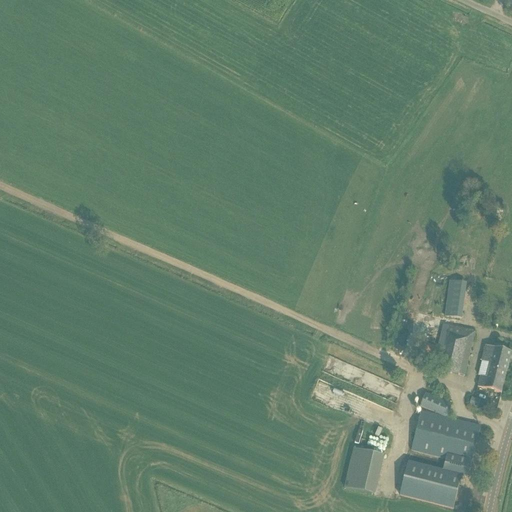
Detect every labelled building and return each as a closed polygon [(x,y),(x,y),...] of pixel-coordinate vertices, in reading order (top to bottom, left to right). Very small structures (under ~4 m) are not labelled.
[(511,263),(480,259),(478,277),(476,287),(478,287),(477,295),(480,300),(511,304),(511,263)] [(466,284),(450,281),(444,318),(461,321),(466,284)] [(449,326),(441,361),(439,371),(464,377),(475,332),(449,326)] [(425,344),(422,352),(434,357),(437,350),(425,344)] [(482,362),(479,373),(487,375),(486,378),(490,379),(489,382),(491,382),(492,380),(499,382),(499,381),(504,382),(511,353),(485,347),(481,362),(482,362)] [(487,375),(479,373),(478,376),(480,377),(477,388),(501,394),(504,382),(499,381),(499,382),(492,380),(491,382),(489,382),(490,379),(486,378),(487,375)] [(425,394),(420,407),(444,418),(446,419),(452,406),(425,394)] [(477,409),(479,402),(471,400),(469,407),(477,409)] [(470,467),(480,427),(446,419),(444,418),(422,412),(412,452),(446,460),(470,467)] [(354,450),(345,489),(374,496),(383,457),(354,450)] [(470,467),(446,460),(443,472),(461,477),(467,478),(470,467)] [(461,477),(443,472),(408,463),(400,496),(453,510),(461,477)]
